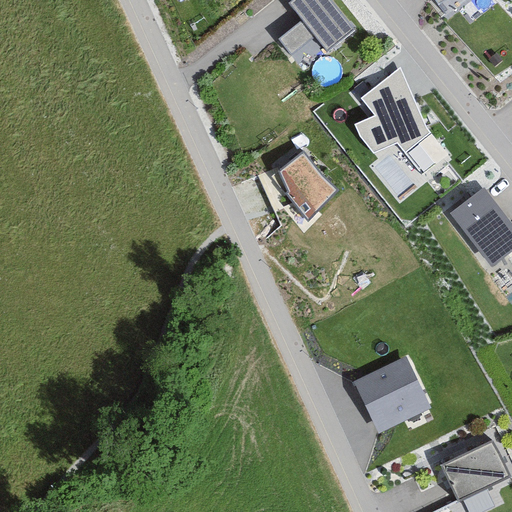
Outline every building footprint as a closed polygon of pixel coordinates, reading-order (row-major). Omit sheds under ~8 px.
[(330,0),(299,0),(292,6),(328,52),(354,31),(330,0)] [(428,0),(437,12),(454,0),(428,0)] [(294,22),(276,33),(286,51),(305,40),(294,22)] [(399,64),(361,97),(375,113),(355,122),(358,137),(375,151),(396,142),(405,151),(431,133),(399,64)] [(322,175),(303,151),(279,171),(289,191),(286,194),(309,221),(338,191),(322,175)] [(511,221),(486,187),(453,211),(493,264),(511,249),(511,221)] [(411,356),(357,380),(381,432),(434,408),(411,356)] [(497,438),(445,458),(459,494),(510,475),(497,438)]
